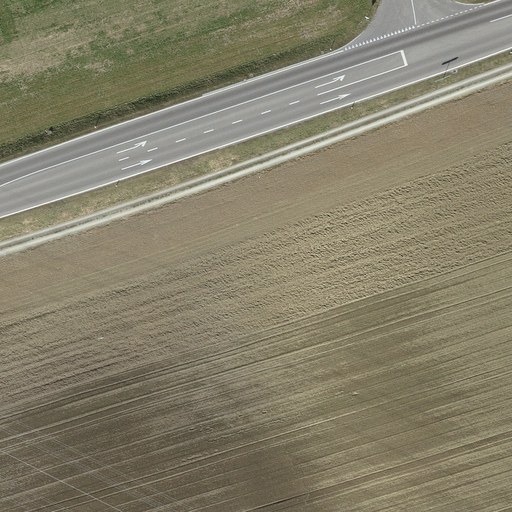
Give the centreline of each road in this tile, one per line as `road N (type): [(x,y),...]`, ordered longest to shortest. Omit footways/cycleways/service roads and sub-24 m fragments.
road 1 (track): [(0,247),(511,64)]
road 2 (secondary): [(424,50),(0,192)]
